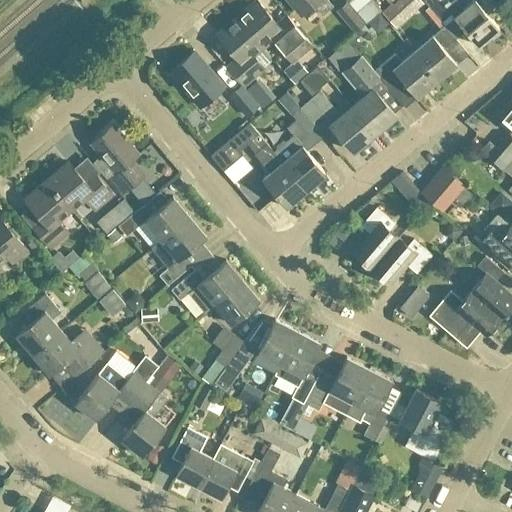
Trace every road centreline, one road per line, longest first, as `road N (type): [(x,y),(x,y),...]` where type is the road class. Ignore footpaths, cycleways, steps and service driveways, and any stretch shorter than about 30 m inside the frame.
road 1 (residential): [(275,256),(511,56)]
road 2 (residential): [(510,394),(298,283),(275,256)]
road 3 (residential): [(275,256),(117,71)]
road 4 (residential): [(0,171),(117,71)]
road 5 (residential): [(150,511),(42,455)]
